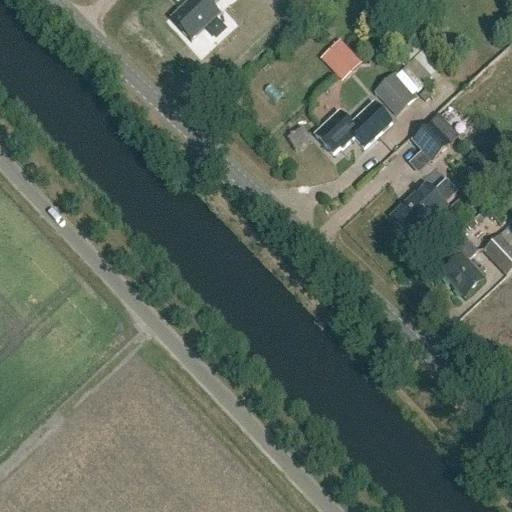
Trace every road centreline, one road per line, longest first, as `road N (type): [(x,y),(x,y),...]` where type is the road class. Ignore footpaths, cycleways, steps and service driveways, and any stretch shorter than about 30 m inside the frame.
road 1 (unclassified): [(511,453),(52,0)]
road 2 (unclassified): [(332,511),(0,156)]
